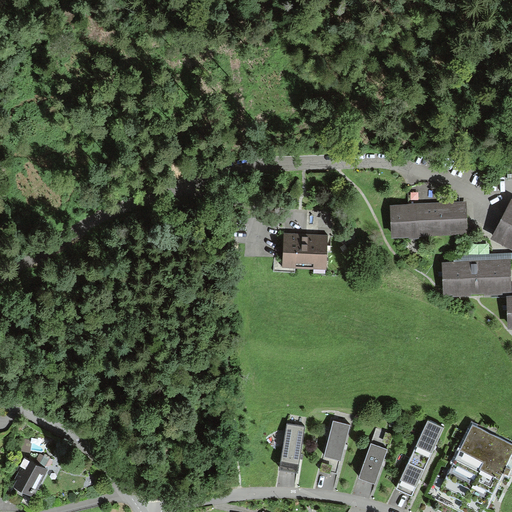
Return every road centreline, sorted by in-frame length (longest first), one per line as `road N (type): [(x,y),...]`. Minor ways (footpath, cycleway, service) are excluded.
road 1 (residential): [(0,277),(115,210),(232,168),(391,163),(498,207)]
road 2 (residential): [(396,511),(300,492),(237,494),(156,511)]
road 3 (residential): [(0,396),(77,439),(125,491)]
